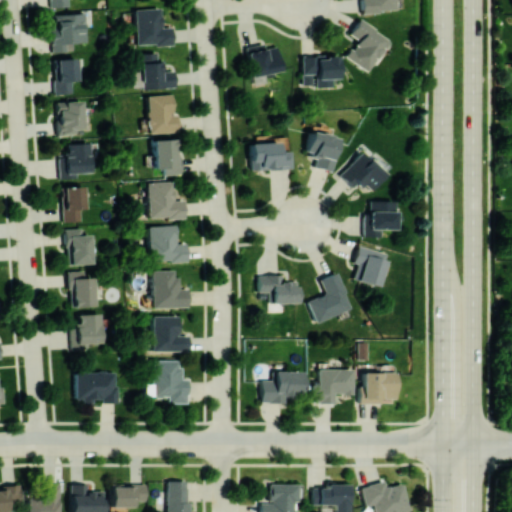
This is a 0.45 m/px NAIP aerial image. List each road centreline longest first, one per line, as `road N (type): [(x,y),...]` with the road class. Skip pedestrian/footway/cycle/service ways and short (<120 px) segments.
road 1 (secondary): [(444,0),(443,511)]
road 2 (residential): [(222,444),(222,276),(204,0)]
road 3 (residential): [(14,32),(40,443)]
road 4 (secondary): [(474,511),(473,201)]
road 5 (residential): [(222,444),(458,444)]
road 6 (secondary): [(473,201),(473,0)]
